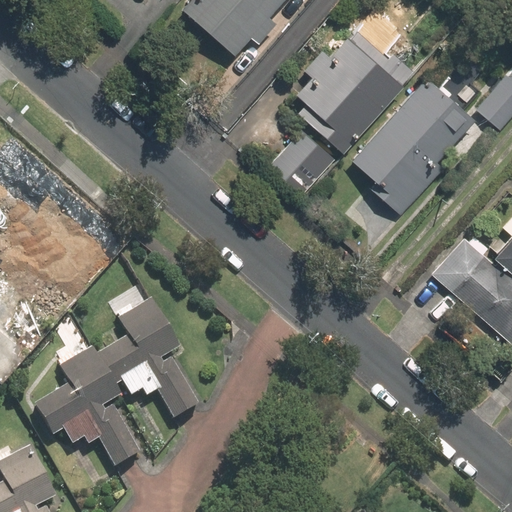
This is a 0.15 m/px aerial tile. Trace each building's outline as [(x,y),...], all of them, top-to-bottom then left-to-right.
[(187,0),(179,11),(233,56),(247,39),(254,44),(273,21),(266,16),(279,0),(187,0)] [(327,56),(319,49),(300,70),(307,76),(293,93),(302,101),(292,113),(338,155),(410,74),(390,56),(399,45),(364,14),(327,56)] [(511,113),(511,81),(502,73),(471,108),(496,131),(511,113)] [(469,121),(421,78),(348,161),(381,191),(377,196),(399,215),(462,142),(456,136),(469,121)] [(332,159),(299,129),(266,165),(299,195),(332,159)] [(511,214),(500,228),(508,236),(488,259),(480,253),(484,248),(466,232),(430,273),(511,345),(511,214)] [(66,444),(89,432),(108,469),(136,455),(109,402),(125,394),(128,399),(153,387),(171,423),(196,411),(170,360),(181,354),(155,303),(119,322),(127,339),(97,354),(93,346),(55,365),(65,384),(29,402),(45,433),(57,427),(66,444)] [(0,511),(45,511),(43,506),(54,500),(28,449),(0,463),(0,484),(0,485),(0,484),(0,511)]
